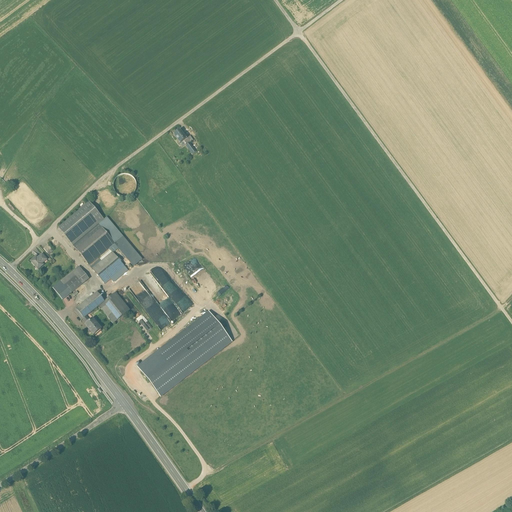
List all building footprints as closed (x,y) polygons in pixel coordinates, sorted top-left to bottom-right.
[(186,139),(180,131),(174,135),(180,144),(186,139)] [(196,152),(190,143),(186,146),(192,155),(196,152)] [(125,196),(133,196),(133,180),(126,180),(126,182),(129,182),(129,186),(125,186),(125,189),(125,196)] [(89,203),(58,229),(71,245),(89,266),(114,245),(133,267),(142,260),(106,218),(104,221),(89,203)] [(45,248),(49,253),(53,250),(49,244),(45,248)] [(112,253),(92,270),(104,285),(125,268),(112,253)] [(32,262),(38,269),(48,261),(41,254),(32,262)] [(79,267),(52,289),(62,301),(89,280),(79,267)] [(134,294),(140,289),(135,284),(130,289),(134,294)] [(98,307),(104,302),(96,293),(76,309),(83,319),(98,307)] [(130,310),(116,293),(104,302),(98,307),(112,324),(130,310)] [(208,313),(137,368),(161,399),(232,344),(208,313)] [(96,325),(92,320),(85,326),(88,330),(90,333),(91,332),(93,336),(100,330),(96,325)]
